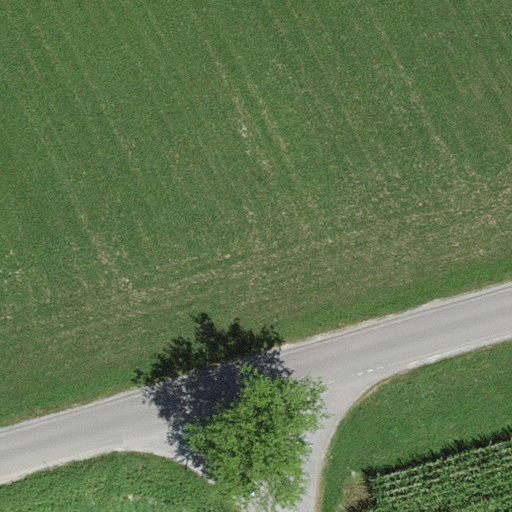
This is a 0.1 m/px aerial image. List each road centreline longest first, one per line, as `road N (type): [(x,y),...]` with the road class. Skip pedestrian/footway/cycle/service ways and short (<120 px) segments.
road 1 (unclassified): [(327,364),(124,416)]
road 2 (unclassified): [(511,311),(327,364)]
road 3 (unclassified): [(281,511),(219,459),(124,416)]
road 4 (unclassified): [(295,511),(301,436),(327,364)]
road 5 (unclassified): [(124,416),(0,452)]
